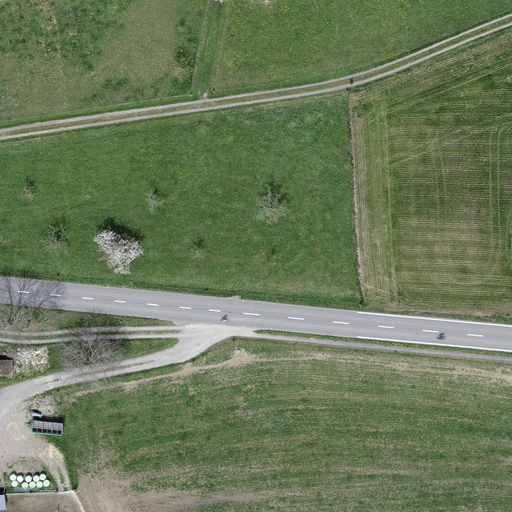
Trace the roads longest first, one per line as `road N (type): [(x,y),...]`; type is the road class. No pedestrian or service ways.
road 1 (track): [(0,138),(345,86),(511,24)]
road 2 (tertiary): [(511,338),(0,290)]
road 3 (track): [(239,313),(172,358),(28,388),(0,414)]
road 4 (track): [(0,335),(208,332)]
